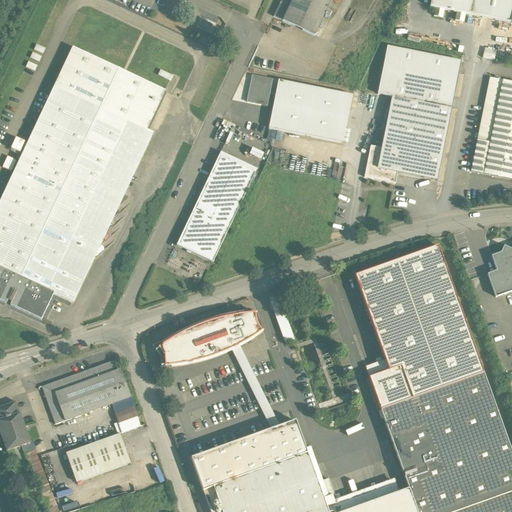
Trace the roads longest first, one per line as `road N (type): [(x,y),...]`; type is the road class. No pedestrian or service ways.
road 1 (tertiary): [(511,216),(449,223),(123,325)]
road 2 (residential): [(123,325),(255,29)]
road 3 (unknown): [(449,223),(511,428)]
road 4 (unclassified): [(123,325),(193,511)]
road 5 (tertiary): [(123,325),(0,368)]
